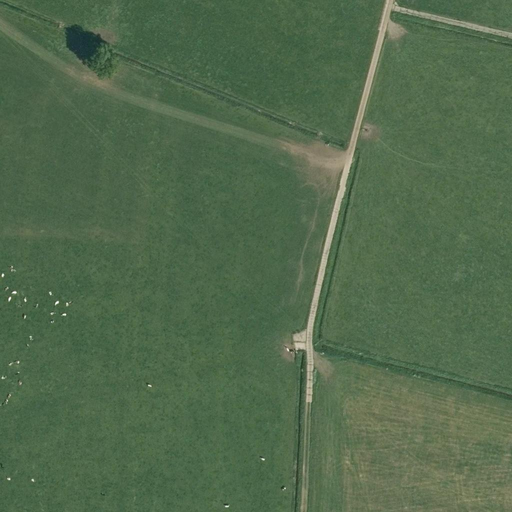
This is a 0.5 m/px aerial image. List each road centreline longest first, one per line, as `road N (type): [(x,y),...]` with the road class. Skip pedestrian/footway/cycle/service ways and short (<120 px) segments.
road 1 (track): [(388,6),(307,339),(302,511)]
road 2 (track): [(511,35),(388,6)]
